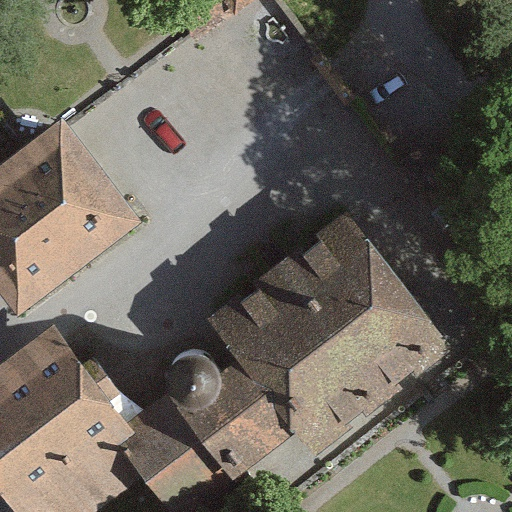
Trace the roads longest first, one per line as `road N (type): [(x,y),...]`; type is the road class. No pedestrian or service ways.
road 1 (unknown): [(459,77),(361,170),(131,290),(0,334)]
road 2 (unclassified): [(396,0),(416,37),(459,77),(511,100)]
